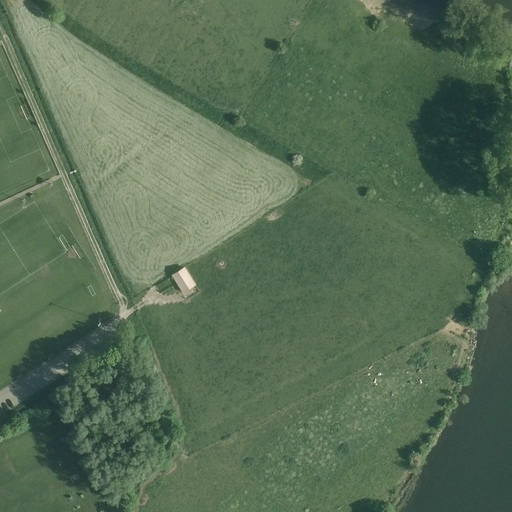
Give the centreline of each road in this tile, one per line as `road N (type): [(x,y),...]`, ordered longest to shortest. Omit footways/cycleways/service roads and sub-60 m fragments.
road 1 (track): [(122,317),(0,24)]
road 2 (unclassified): [(0,396),(122,317)]
